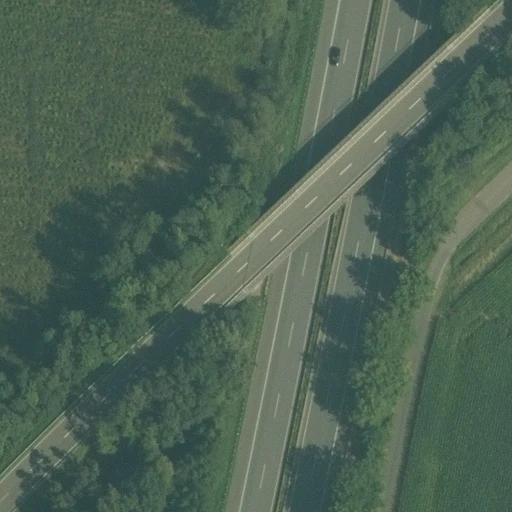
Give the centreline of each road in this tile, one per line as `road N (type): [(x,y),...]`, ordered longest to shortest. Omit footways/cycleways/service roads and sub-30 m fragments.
road 1 (tertiary): [(0,507),(511,21)]
road 2 (motorway): [(353,0),(247,511)]
road 3 (motorway): [(312,511),(406,0)]
road 4 (unclassified): [(511,171),(468,215),(435,274),(381,511)]
